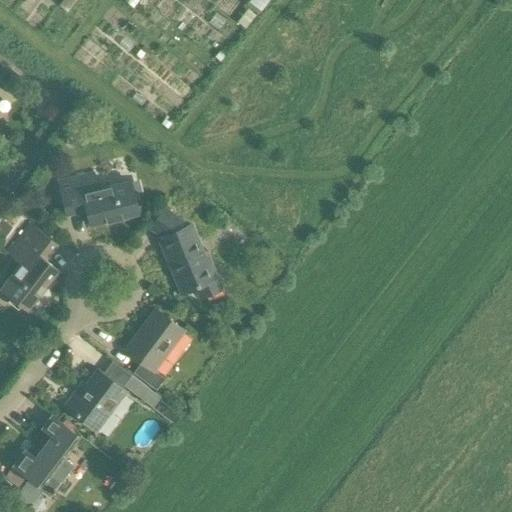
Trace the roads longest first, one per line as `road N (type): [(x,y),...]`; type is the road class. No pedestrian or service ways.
road 1 (residential): [(86,311),(76,290),(81,272),(116,261),(135,283),(132,302),(118,316)]
road 2 (residential): [(0,414),(86,311)]
